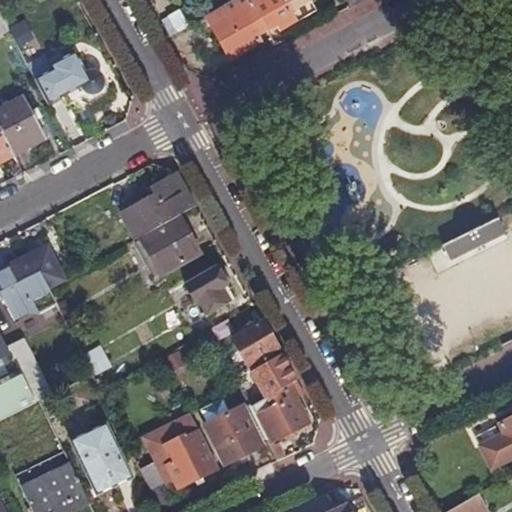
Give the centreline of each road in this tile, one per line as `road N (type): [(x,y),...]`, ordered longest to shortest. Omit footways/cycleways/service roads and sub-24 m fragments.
road 1 (residential): [(178,123),(367,447)]
road 2 (residential): [(201,110),(422,0)]
road 3 (residential): [(0,214),(178,123)]
road 4 (residential): [(367,447),(511,375)]
road 5 (residential): [(234,511),(367,447)]
road 6 (residential): [(109,0),(178,123)]
